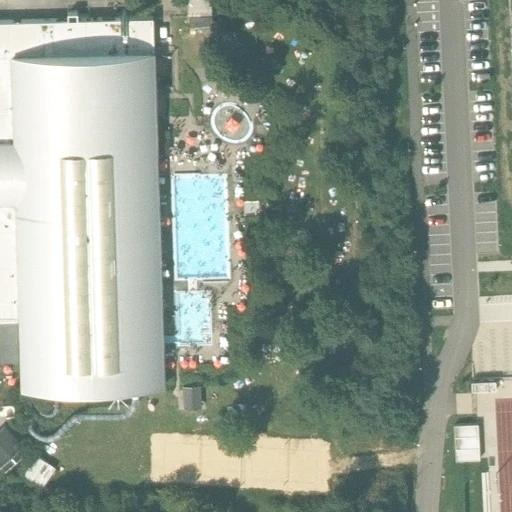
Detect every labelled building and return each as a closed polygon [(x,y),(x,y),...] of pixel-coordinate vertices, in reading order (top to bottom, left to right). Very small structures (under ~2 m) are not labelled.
[(210,0),(186,0),(187,17),(189,17),(211,16),(210,0)] [(67,20),(0,22),(0,323),(19,323),(21,389),(67,388),(117,387),(117,386),(163,385),(152,18),(77,20),(77,14),(67,14),(67,20)] [(211,16),(189,17),(189,29),(211,28),(211,16)] [(511,405),(498,406),(499,449),(511,448),(511,405)] [(478,436),(478,426),(454,427),(455,437),(478,436)] [(4,433),(0,436),(0,463),(17,448),(4,433)] [(478,436),(455,437),(455,449),(479,448),(478,436)] [(479,448),(455,449),(456,461),(479,460),(479,448)] [(42,489),(56,469),(35,454),(21,474),(42,489)]
